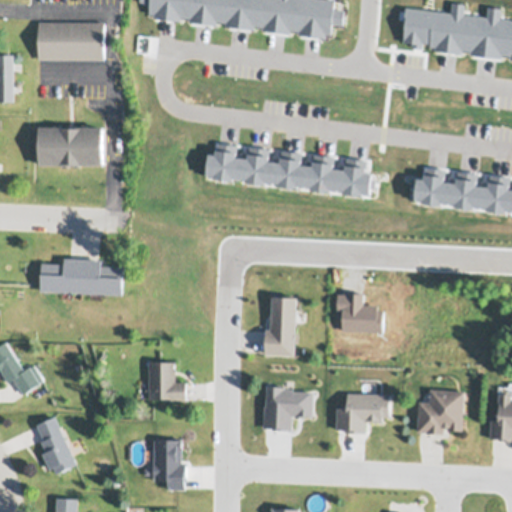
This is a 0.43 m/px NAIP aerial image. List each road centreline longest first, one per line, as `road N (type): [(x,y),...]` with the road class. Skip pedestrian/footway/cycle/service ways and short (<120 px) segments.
road 1 (residential): [(228,265),(231,252),(249,243),(511,255)]
road 2 (residential): [(228,511),(228,265)]
road 3 (residential): [(229,467),(449,475)]
